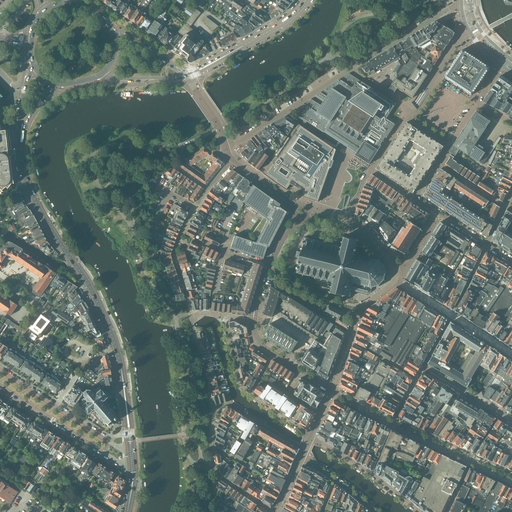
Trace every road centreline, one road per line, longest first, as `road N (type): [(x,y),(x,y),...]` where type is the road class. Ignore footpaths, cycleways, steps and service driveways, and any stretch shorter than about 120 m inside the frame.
road 1 (secondary): [(131,448),(105,321),(25,180),(20,142)]
road 2 (residential): [(475,103),(416,199),(488,244)]
road 3 (residential): [(189,314),(174,251),(194,207),(231,161)]
road 4 (residential): [(0,384),(133,473)]
road 5 (residential): [(131,448),(110,443),(0,368)]
road 6 (residential): [(269,264),(293,224),(292,207),(231,161)]
road 7 (residential): [(310,437),(418,511)]
road 8 (residential): [(461,3),(352,65)]
road 9 (residential): [(310,437),(332,389),(273,353)]
